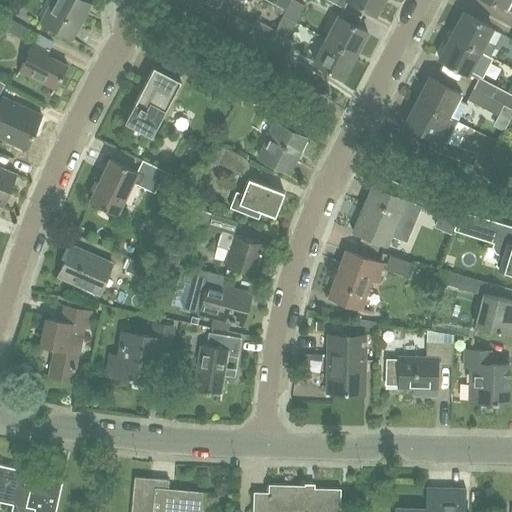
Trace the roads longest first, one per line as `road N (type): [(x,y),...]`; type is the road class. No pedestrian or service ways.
road 1 (residential): [(263,446),(277,322),(299,252),(421,0)]
road 2 (residential): [(0,314),(30,220),(119,38),(127,0)]
road 3 (residential): [(263,446),(107,436),(0,414)]
road 4 (residential): [(511,451),(263,446)]
